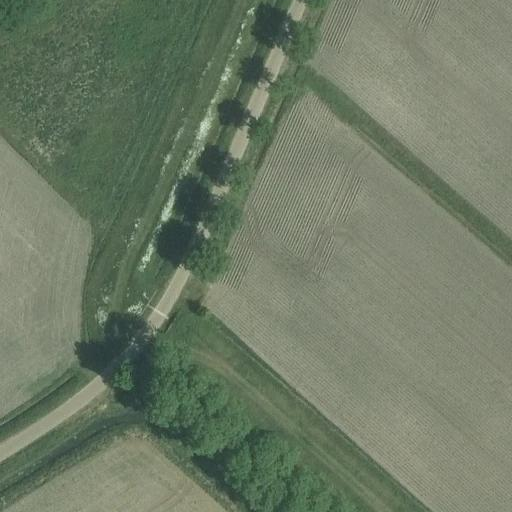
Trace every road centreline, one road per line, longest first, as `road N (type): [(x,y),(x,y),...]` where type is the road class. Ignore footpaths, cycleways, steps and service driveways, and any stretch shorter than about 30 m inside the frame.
road 1 (unclassified): [(0,459),(83,399),(146,327),(186,264),(297,0)]
road 2 (track): [(113,367),(120,288),(248,0)]
road 3 (track): [(146,327),(197,338),(382,511)]
